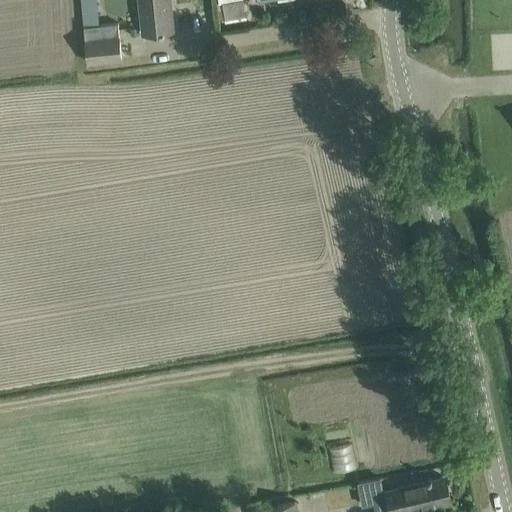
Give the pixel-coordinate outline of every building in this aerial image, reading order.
[(173,31),(170,0),(140,0),(143,34),(160,32),(160,33),(164,33),(164,32),(173,31)] [(225,18),(246,15),(243,0),(232,0),(222,2),(225,18)] [(122,59),(119,36),(118,23),(84,26),(88,62),(122,59)] [(354,444),(331,447),(334,471),(357,468),(354,444)] [(400,511),(450,500),(445,477),(432,480),(431,478),(428,479),(428,481),(386,491),(388,499),(372,503),(374,511),(400,511)] [(299,511),(297,500),(270,506),(271,511),(299,511)]
